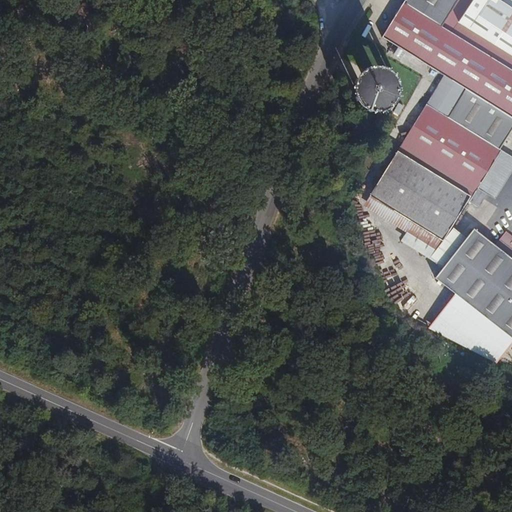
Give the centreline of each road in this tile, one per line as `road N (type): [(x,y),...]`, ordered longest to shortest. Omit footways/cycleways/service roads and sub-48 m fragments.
road 1 (unclassified): [(179,458),(317,87),(358,0)]
road 2 (tertiary): [(0,378),(179,458)]
road 3 (tertiary): [(179,458),(295,511)]
